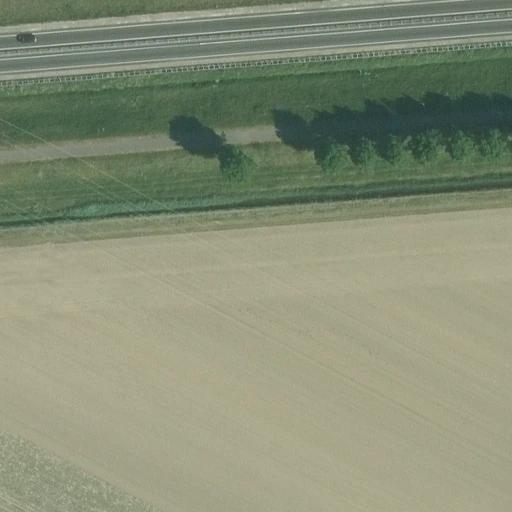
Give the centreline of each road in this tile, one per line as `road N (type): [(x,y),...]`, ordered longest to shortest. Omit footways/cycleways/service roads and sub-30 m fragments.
road 1 (trunk): [(511,5),(0,46)]
road 2 (trunk): [(0,67),(511,26)]
